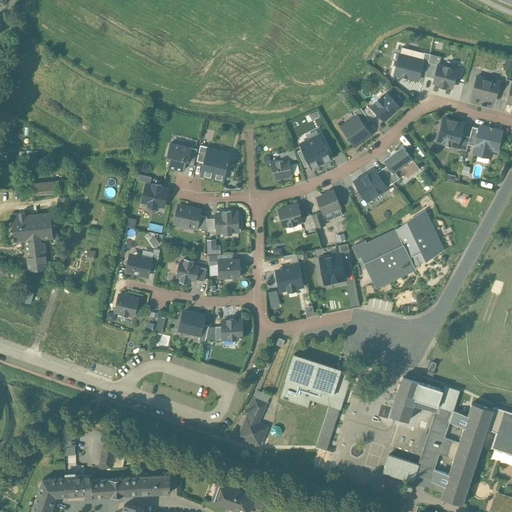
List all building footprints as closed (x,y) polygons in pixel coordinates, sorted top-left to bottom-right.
[(424,52),(402,47),(400,54),(395,74),(418,79),(421,70),(423,60),(422,60),(424,52)] [(431,54),(424,52),(422,60),(423,60),(421,70),(426,71),(431,54)] [(457,70),(438,65),(434,82),(440,84),(439,85),(446,87),(447,85),(453,87),(455,78),(457,77),(458,73),(457,72),(457,70)] [(482,80),(476,79),(472,94),(495,100),(500,83),(492,81),(491,81),(491,79),(486,78),(485,79),(482,80)] [(387,93),(382,97),(381,96),(376,101),(377,101),(372,106),(385,120),(399,107),(387,93)] [(369,119),(360,106),(353,111),(357,116),(357,115),(363,124),(369,119)] [(376,115),(368,107),(364,110),(372,119),(376,115)] [(357,116),(342,127),(355,144),(357,143),(358,144),(361,142),(361,140),(366,137),(367,137),(370,135),(371,132),(369,129),(367,129),(363,124),(357,115),(357,116)] [(450,118),(446,117),(442,119),(441,124),(442,125),(439,135),(441,136),(440,142),(456,146),(457,147),(461,134),(464,123),(451,119),(450,118)] [(502,131),(480,125),(475,146),(473,152),(490,157),(492,149),(497,150),(502,131)] [(479,128),(472,127),(470,137),(468,144),(475,146),(479,128)] [(320,134),(300,144),(310,164),(312,167),(332,158),(320,134)] [(470,137),(461,134),(457,147),(456,146),(456,147),(466,150),(468,144),(470,137)] [(192,148),(170,143),(166,160),(169,161),(168,166),(184,170),(185,165),(186,160),(189,160),(192,148)] [(209,147),(200,145),(197,161),(205,163),(208,149),(209,147)] [(420,168),(403,146),(384,160),(388,165),(393,173),(395,172),(401,167),(408,177),(420,168)] [(197,149),(192,148),(189,160),(186,160),(185,165),(193,167),(197,149)] [(208,149),(205,163),(202,174),(205,175),(205,176),(210,177),(210,176),(216,177),(216,178),(221,179),(222,178),(223,179),(224,178),(225,179),(228,163),(227,163),(229,154),(208,149)] [(310,164),(303,149),(298,151),(305,167),(310,164)] [(289,158),(271,162),(274,179),(292,175),(289,158)] [(393,173),(388,165),(383,168),(393,183),(400,178),(395,172),(393,173)] [(393,183),(383,168),(377,172),(386,187),(387,187),(393,183)] [(375,169),(355,181),(367,200),(373,196),(376,196),(379,194),(380,192),(387,187),(386,187),(377,172),(375,169)] [(66,180),(58,181),(59,193),(68,192),(66,180)] [(58,181),(46,182),(47,194),(59,193),(58,181)] [(46,182),(22,184),(24,197),(47,194),(46,182)] [(161,185),(154,183),(153,185),(146,184),(142,201),(149,203),(149,205),(157,207),(157,205),(164,206),(168,189),(161,187),(161,185)] [(334,191),(317,197),(324,213),(340,206),(334,191)] [(178,203),(173,222),(196,228),(201,208),(178,203)] [(298,204),(279,209),(280,215),(279,215),(280,221),(282,221),(284,226),(302,221),(298,204)] [(358,256),(373,288),(414,270),(412,267),(447,249),(425,208),(396,228),(364,243),(362,240),(350,245),(355,257),(358,256)] [(231,211),(223,211),(223,213),(216,213),(217,231),(224,231),(224,233),(232,233),(232,231),(239,230),(238,212),(231,213),(231,211)] [(26,212),(12,214),(15,241),(26,240),(29,240),(26,217),(26,212)] [(321,212),(312,215),(316,227),(325,225),(321,212)] [(50,214),(26,217),(29,240),(37,239),(38,239),(52,238),(50,214)] [(221,253),(221,244),(216,244),(217,238),(208,238),(207,252),(221,253)] [(38,249),(37,239),(29,240),(26,240),(29,270),(46,268),(45,248),(38,249)] [(349,243),(338,244),(339,251),(349,250),(349,243)] [(151,258),(142,256),(140,252),(125,261),(128,265),(126,271),(148,276),(149,270),(152,259),(151,258)] [(159,254),(153,252),(151,258),(152,259),(149,270),(155,271),(159,254)] [(349,252),(340,254),(341,255),(344,271),(352,269),(349,252)] [(296,253),(283,256),(284,263),(290,262),(291,267),(299,266),(296,253)] [(341,255),(329,257),(329,258),(320,260),(324,277),(323,277),(324,284),(335,282),(335,281),(346,279),(344,271),(341,255)] [(185,258),(184,263),(179,262),(176,275),(181,276),(179,281),(188,283),(190,278),(196,279),(199,266),(193,265),(194,260),(185,258)] [(240,259),(219,260),(219,277),(240,276),(240,259)] [(206,268),(199,266),(196,279),(204,281),(206,268)] [(291,267),(277,270),(278,274),(277,274),(276,277),(277,282),(279,285),(280,285),(281,288),(287,287),(288,291),(296,289),(296,286),(302,284),(299,266),(291,267)] [(397,295),(400,303),(408,301),(406,293),(397,295)] [(138,298),(119,294),(115,311),(134,315),(134,314),(134,313),(136,312),(137,309),(136,307),(138,298)] [(198,314),(191,312),(190,311),(186,310),(185,311),(183,311),(179,329),(200,334),(201,334),(203,324),(205,316),(203,315),(202,314),(199,313),(198,314)] [(156,331),(161,332),(165,317),(160,316),(156,331)] [(242,320),(235,320),(235,319),(227,319),(228,320),(222,321),(223,339),(243,338),(242,320)] [(209,325),(203,324),(201,334),(200,334),(198,342),(205,343),(209,325)] [(279,338),(239,431),(241,432),(256,398),(256,399),(279,345),(282,346),(285,340),(279,338)] [(341,370),(294,354),(286,379),(287,379),(333,394),(341,370)] [(341,370),(333,394),(287,379),(281,398),(283,398),(283,399),(287,400),(308,406),(310,399),(329,405),(316,446),(327,450),(340,409),(341,409),(352,373),(341,370)] [(420,382),(403,377),(391,414),(393,415),(392,416),(395,416),(408,420),(413,404),(420,382)] [(493,410),(492,410),(472,403),(468,416),(453,411),(459,391),(444,386),(443,390),(420,382),(413,404),(435,411),(428,435),(425,434),(422,445),(424,445),(418,464),(389,455),(384,472),(410,480),(413,482),(419,483),(430,487),(430,488),(443,492),(442,497),(462,504),(463,503),(462,503),(486,429),(492,410),(493,410)] [(256,398),(241,432),(239,431),(234,429),(232,436),(231,436),(231,437),(240,441),(240,440),(242,441),(245,440),(246,442),(249,443),(250,442),(251,440),(260,444),(267,427),(258,423),(267,403),(256,399),(256,398)] [(511,412),(494,406),(492,410),(493,410),(492,410),(486,429),(497,432),(492,447),(511,454),(511,412)] [(74,427),(62,427),(64,447),(75,447),(74,427)] [(105,434),(99,468),(111,468),(117,437),(105,434)] [(128,441),(117,437),(111,468),(123,467),(128,441)] [(88,474),(65,476),(65,477),(66,477),(67,496),(86,494),(86,497),(90,497),(93,496),(92,479),(92,474),(88,474)] [(170,474),(140,476),(141,494),(171,492),(170,474)] [(140,476),(124,477),(125,495),(141,494),(140,476)] [(43,478),(30,511),(50,511),(56,496),(67,496),(66,477),(65,477),(43,478)] [(124,477),(108,478),(109,496),(125,495),(124,477)] [(92,479),(93,496),(93,497),(109,496),(108,478),(92,479)] [(253,495),(220,484),(214,501),(245,511),(248,511),(250,505),(254,496),(253,495)] [(511,511),(511,496),(495,491),(489,511),(494,511),(511,511)] [(267,497),(254,492),(253,495),(254,496),(250,505),(262,509),(267,497)]
